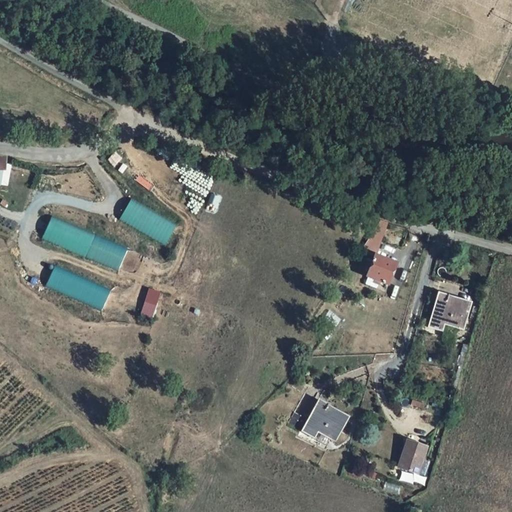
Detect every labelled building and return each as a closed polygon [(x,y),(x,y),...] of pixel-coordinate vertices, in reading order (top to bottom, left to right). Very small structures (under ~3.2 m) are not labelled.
[(119,218),(164,245),(176,225),(131,198),(119,218)] [(41,239),(91,257),(99,235),(50,216),(41,239)] [(375,256),(385,229),(377,226),(361,249),(375,256)] [(375,256),(366,277),(388,285),(396,264),(375,256)] [(87,303),(95,282),(53,266),(45,287),(87,303)] [(156,306),(160,292),(150,289),(146,303),(156,306)] [(449,296),(438,292),(428,327),(443,332),(445,325),(459,330),(467,306),(448,300),(449,296)] [(473,303),(449,296),(448,300),(467,306),(459,330),(445,325),(443,332),(462,338),(473,303)] [(318,433),(331,441),(344,419),(326,410),(329,405),(318,399),(305,425),(298,421),(301,416),(295,412),(288,424),(315,439),(318,433)] [(350,418),(329,405),(326,410),(344,419),(331,441),(318,433),(315,439),(332,449),(350,418)] [(426,447),(407,441),(399,467),(418,474),(422,461),(426,447)]
